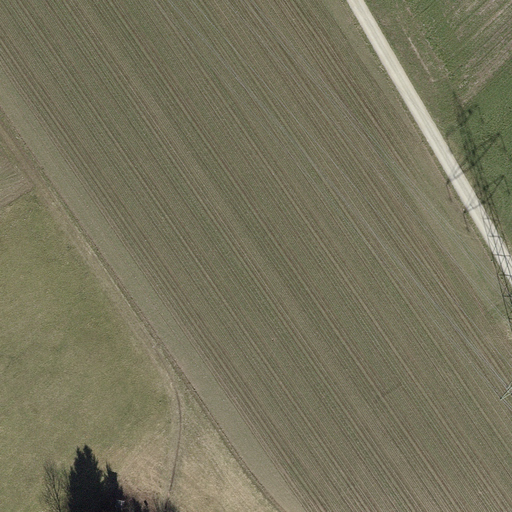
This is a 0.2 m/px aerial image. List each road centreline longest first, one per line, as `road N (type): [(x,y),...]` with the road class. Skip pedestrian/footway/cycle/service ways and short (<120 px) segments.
road 1 (track): [(168,511),(182,430),(167,367),(0,123)]
road 2 (track): [(355,0),(511,269)]
